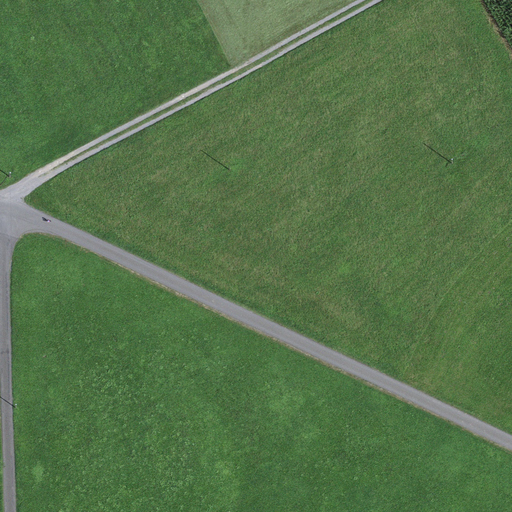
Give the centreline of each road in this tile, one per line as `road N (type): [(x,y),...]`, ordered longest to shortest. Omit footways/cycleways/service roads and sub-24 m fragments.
road 1 (unclassified): [(511,441),(0,205)]
road 2 (track): [(0,197),(364,0)]
